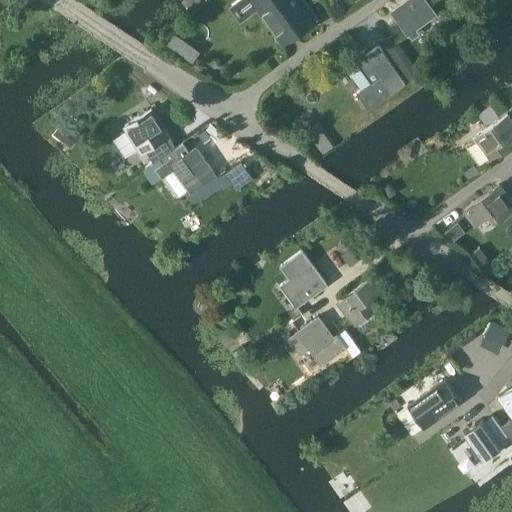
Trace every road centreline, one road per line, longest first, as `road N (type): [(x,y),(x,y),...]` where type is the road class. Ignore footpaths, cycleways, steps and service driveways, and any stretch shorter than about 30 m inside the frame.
road 1 (track): [(241,511),(0,211)]
road 2 (residential): [(511,302),(229,110)]
road 3 (residential): [(229,110),(66,0)]
road 4 (residential): [(229,110),(383,0)]
